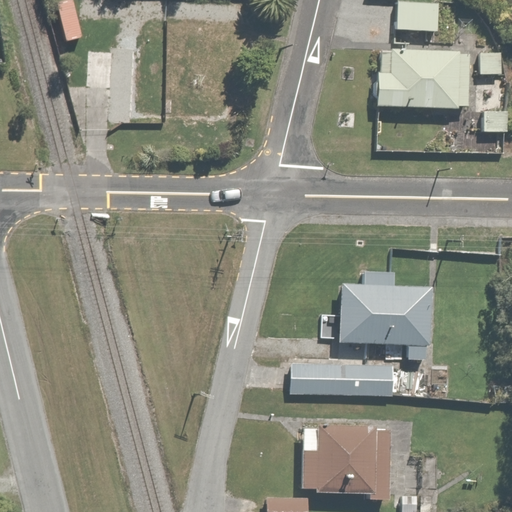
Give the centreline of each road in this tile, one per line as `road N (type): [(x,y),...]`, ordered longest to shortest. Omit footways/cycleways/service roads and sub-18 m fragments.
road 1 (residential): [(209,477),(277,194)]
road 2 (residential): [(0,189),(277,194)]
road 3 (residential): [(277,194),(511,198)]
road 4 (residential): [(52,511),(0,299)]
road 5 (residential): [(277,194),(323,0)]
